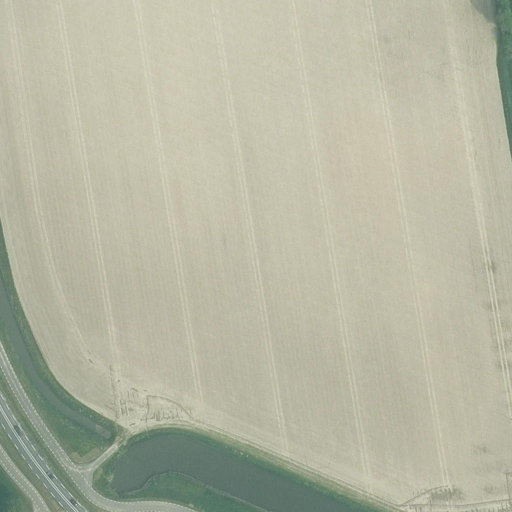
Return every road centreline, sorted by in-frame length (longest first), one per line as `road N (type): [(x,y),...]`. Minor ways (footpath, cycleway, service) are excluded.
road 1 (unclassified): [(183,511),(116,507),(89,494),(38,425),(0,354)]
road 2 (primary): [(76,511),(0,407)]
